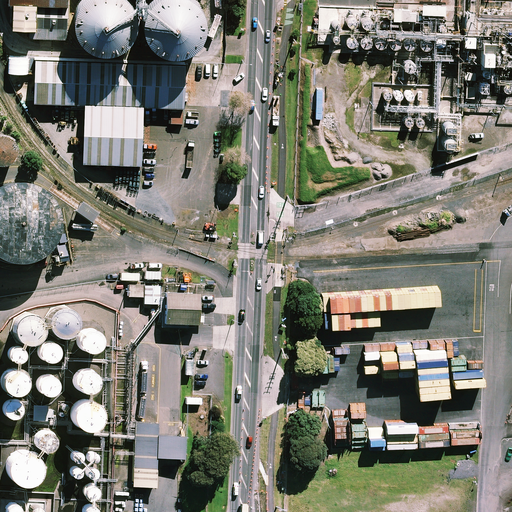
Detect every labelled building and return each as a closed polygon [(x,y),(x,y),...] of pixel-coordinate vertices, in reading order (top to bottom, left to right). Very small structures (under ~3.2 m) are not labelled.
[(105,42),(108,42),(111,42),(115,41),(118,40),(121,38),(123,36),(126,34),(128,32),(130,30),(132,27),(133,24),(135,21),(135,18),(136,15),(136,11),(136,8),(135,5),(134,2),(133,0),(78,0),(77,3),(76,6),(76,10),(76,13),(76,16),(77,19),(78,22),(79,25),(80,28),(82,31),(85,33),(87,35),(90,37),(92,39),(95,40),(99,41),(102,42),(105,42)] [(174,46),(177,46),(181,46),(184,45),(187,44),(190,42),(193,41),(195,39),(197,36),(199,34),(201,31),(203,28),(204,25),(205,22),(205,19),(205,16),(205,12),(204,9),(203,6),(202,3),(200,0),(149,0),(149,2),(147,5),(146,8),(145,11),(145,14),(145,17),(145,20),(146,24),(147,27),(148,30),(150,33),(152,35),(154,38),(156,40),(159,42),(162,43),(165,44),(168,45),(171,46),(174,46)] [(332,2),(329,1),(328,2),(327,2),(326,3),(325,4),(324,5),(324,6),(323,7),(323,8),(323,9),(324,11),(324,12),(325,13),(326,13),(327,14),(328,15),(329,15),(330,15),(331,15),(332,15),(334,14),(335,14),(335,13),(336,12),(337,11),(337,9),(337,8),(337,7),(337,6),(336,5),(335,4),(335,3),(334,2),(333,2),(332,2)] [(350,3),(347,3),(346,3),(345,3),(344,4),(343,5),(342,6),(342,7),(342,8),(341,9),(342,10),(342,12),(342,13),(343,14),(344,15),(345,15),(346,16),(347,16),(348,16),(349,16),(351,16),(352,15),(353,15),(353,14),(354,13),(355,12),(355,11),(355,9),(355,8),(355,7),(354,6),(354,5),(353,4),(352,3),(351,3),(350,3)] [(445,5),(422,4),(422,15),(445,16),(445,5)] [(410,11),(410,10),(394,9),(393,21),(402,22),(402,21),(416,22),(416,14),(417,14),(417,12),(411,11),(410,11)] [(385,17),(383,17),(381,18),(380,18),(379,19),(379,20),(378,21),(377,22),(377,23),(377,24),(377,25),(377,26),(378,27),(379,28),(379,29),(380,30),(381,30),(383,31),(384,31),(385,31),(386,30),(387,30),(388,29),(389,28),(390,27),(390,26),(390,25),(391,24),(391,23),(390,22),(390,21),(389,20),(388,19),(387,18),(386,18),(385,17)] [(475,35),(464,34),(463,46),(474,47),(475,35)] [(386,44),(387,42),(387,40),(386,38),(384,36),(383,35),(381,35),(378,35),(377,36),(375,38),(374,39),(374,41),(374,43),(375,45),(376,47),(378,48),(380,48),(382,48),(384,47),(385,46),(386,44)] [(417,45),(418,43),(418,41),(417,39),(415,37),(413,36),(411,35),(409,36),(407,37),(405,38),(404,40),(403,42),(404,45),(404,47),(406,48),(408,49),(410,50),(413,50),(415,49),(416,47),(417,45)] [(433,46),(433,44),(433,42),(432,40),(431,39),(429,38),(427,37),(425,38),(423,38),(422,40),(421,42),(420,44),(420,46),(421,48),(423,49),(425,50),(427,50),(429,50),(430,49),(432,48),(433,46)] [(494,51),(482,51),(481,64),(494,65),(494,51)] [(184,60),(36,56),(35,95),(84,97),(142,99),(183,100),(184,60)] [(403,64),(403,65),(403,67),(403,68),(404,69),(404,70),(405,71),(406,71),(407,72),(408,72),(409,72),(411,72),(412,72),(413,71),(414,71),(415,70),(415,69),(416,68),(416,67),(416,66),(416,64),(416,63),(415,62),(415,61),(414,60),(413,60),(412,59),(411,59),(410,59),(409,59),(407,59),(406,60),(405,60),(405,61),(404,62),(403,63),(403,64)] [(475,72),(464,72),(464,80),(475,81),(475,72)] [(475,87),(467,86),(466,98),(474,98),(475,87)] [(140,159),(142,99),(84,97),(82,157),(140,159)] [(184,113),(171,113),(171,123),(183,124),(184,113)] [(0,169),(3,170),(7,168),(11,166),(13,162),(14,158),(14,154),(13,149),(10,146),(6,144),(2,143),(0,142),(0,169)] [(142,169),(132,168),(131,179),(141,179),(142,169)] [(19,252),(23,252),(27,251),(31,250),(35,249),(38,247),(42,245),(45,242),(48,239),(50,236),(52,233),(54,229),(56,225),(57,221),(57,217),(57,213),(57,209),(56,205),(55,201),(53,198),(51,194),(49,191),(46,188),(43,185),(40,183),(36,181),(33,179),(29,178),(25,177),(21,177),(17,177),(13,178),(9,179),(5,180),(1,182),(0,182),(0,246),(3,248),(7,249),(11,251),(15,251),(19,252)] [(98,215),(83,203),(76,213),(91,224),(98,215)] [(143,297),(143,285),(129,285),(129,297),(143,297)] [(160,304),(159,285),(144,286),(145,304),(160,304)] [(197,289),(162,288),(161,318),(196,319),(197,289)] [(91,347),(92,347),(93,347),(94,347),(96,346),(97,346),(98,345),(99,344),(100,343),(101,342),(101,341),(102,340),(102,339),(103,337),(103,336),(103,335),(103,334),(103,332),(102,331),(102,330),(101,329),(101,328),(100,327),(99,326),(98,325),(97,324),(96,324),(94,323),(93,323),(92,323),(91,323),(89,323),(88,323),(86,324),(84,325),(83,325),(82,326),(82,327),(81,328),(80,329),(80,330),(79,332),(79,333),(79,334),(79,336),(79,337),(79,338),(80,339),(80,340),(81,342),(82,343),(82,344),(83,344),(84,345),(86,346),(87,346),(88,347),(89,347),(91,347)] [(47,358),(48,358),(49,358),(50,357),(52,357),(53,356),(54,355),(55,355),(56,354),(57,353),(57,352),(58,351),(58,349),(59,348),(59,347),(59,346),(59,344),(59,343),(58,342),(58,341),(57,339),(57,338),(56,337),(55,337),(54,336),(53,335),(52,334),(50,334),(49,334),(48,333),(47,334),(45,334),(44,334),(41,335),(40,335),(39,336),(38,337),(38,338),(37,339),(36,340),(36,341),(35,342),(35,344),(35,345),(35,346),(35,348),(35,349),(36,350),(36,351),(37,352),(38,353),(38,354),(39,355),(40,356),(42,357),(43,357),(44,357),(45,358),(47,358)] [(11,361),(12,361),(13,361),(13,360),(14,360),(15,360),(16,359),(17,359),(17,358),(18,357),(19,356),(19,355),(20,354),(20,353),(20,352),(20,351),(20,350),(19,349),(19,348),(19,347),(18,346),(17,346),(17,345),(16,344),(15,344),(14,343),(13,343),(12,343),(11,343),(10,343),(9,343),(7,344),(6,344),(5,345),(4,346),(3,347),(3,348),(2,348),(2,349),(2,350),(2,351),(2,352),(2,353),(2,354),(2,355),(3,356),(3,357),(4,358),(5,358),(5,359),(6,359),(7,360),(8,360),(9,361),(10,361),(11,361)] [(82,392),(84,392),(85,392),(86,391),(87,391),(89,390),(90,390),(91,389),(92,388),(92,387),(93,386),(94,385),(94,383),(94,382),(95,381),(95,380),(95,378),(94,377),(94,376),(94,375),(93,373),(92,372),(92,371),(91,371),(90,370),(88,369),(87,368),(86,368),(85,368),(84,368),(82,368),(81,368),(80,368),(77,369),(76,369),(75,370),(74,371),(73,372),(73,373),(72,374),(71,375),(71,376),(71,378),(71,379),(71,380),(71,382),(71,383),(71,384),(72,385),(73,386),(73,387),(74,388),(75,389),(76,390),(77,391),(79,391),(80,391),(81,392),(82,392)] [(41,397),(42,397),(43,396),(45,396),(46,396),(47,395),(48,394),(49,394),(50,393),(51,392),(51,391),(52,390),(53,388),(53,387),(53,386),(53,384),(53,383),(53,382),(52,381),(52,379),(51,378),(51,377),(50,376),(49,375),(48,375),(47,374),(46,373),(45,373),(43,373),(42,372),(41,372),(39,372),(38,373),(36,374),(35,374),(34,375),(33,376),(32,377),(31,378),(30,379),(30,380),(29,381),(29,383),(29,384),(29,385),(29,386),(29,388),(30,389),(30,390),(31,391),(32,392),(33,393),(34,394),(35,395),(36,395),(37,396),(38,396),(39,396),(41,397)] [(11,417),(12,417),(13,416),(14,416),(16,416),(17,415),(18,414),(19,413),(20,413),(20,412),(21,411),(22,409),(22,408),(23,407),(23,406),(23,404),(23,403),(23,402),(22,401),(22,399),(21,398),(20,397),(20,396),(19,395),(18,395),(17,394),(16,393),(14,393),(13,393),(12,392),(10,392),(9,392),(8,393),(5,394),(4,394),(3,395),(2,396),(1,397),(1,398),(0,398),(0,409),(0,410),(1,411),(2,412),(2,413),(3,414),(4,415),(5,415),(7,416),(8,416),(9,416),(11,417)] [(49,409),(49,405),(33,404),(33,420),(48,421),(48,417),(54,417),(54,409),(49,409)] [(82,427),(85,430),(89,431),(94,431),(98,430),(101,427),(104,424),(105,419),(105,415),(104,411),(101,407),(97,405),(93,404),(88,405),(84,407),(80,410),(78,414),(78,419),(79,424),(82,427)] [(156,418),(136,418),(134,483),(154,484),(156,418)] [(46,430),(43,429),(41,430),(39,431),(38,432),(36,433),(35,434),(34,436),(34,438),(34,439),(34,441),(34,443),(35,445),(36,446),(37,448),(38,449),(40,450),(42,450),(44,450),(45,450),(47,450),(49,449),(50,448),(52,447),(53,446),(54,444),(54,442),(55,440),(55,439),(54,437),(53,435),(52,434),(51,432),(50,431),(48,430),(46,430)] [(181,432),(156,431),(155,453),(180,454),(181,432)] [(84,459),(84,457),(84,455),(83,453),(82,452),(80,451),(78,450),(76,451),(74,451),(73,453),(72,454),(72,456),(72,458),(73,460),(74,461),(76,462),(78,463),(80,463),(81,462),(83,460),(84,459)] [(99,459),(100,457),(99,455),(98,454),(97,452),(95,451),(93,451),(91,451),(90,452),(88,453),(87,455),(87,457),(87,459),(88,461),(89,462),(91,463),(93,463),(95,463),(97,462),(98,461),(99,459)] [(16,485),(17,485),(19,485),(20,484),(22,484),(23,483),(25,482),(26,481),(27,480),(28,479),(29,477),(30,476),(30,474),(31,473),(31,471),(31,470),(31,468),(31,467),(30,465),(30,463),(29,462),(28,461),(27,459),(26,458),(25,457),(23,456),(22,456),(20,455),(19,455),(17,455),(15,455),(14,455),(12,455),(9,456),(8,457),(7,458),(5,459),(4,460),(3,461),(2,463),(2,464),(1,466),(1,467),(1,469),(1,470),(1,472),(1,474),(2,475),(2,477),(3,478),(4,479),(5,481),(7,482),(8,483),(9,483),(11,484),(12,484),(14,485),(16,485)] [(100,494),(101,492),(100,489),(100,487),(98,486),(96,485),(94,484),(92,484),(90,485),(88,487),(87,489),(86,491),(87,493),(88,495),(89,497),(91,498),(93,499),(95,498),(98,497),(99,496),(100,494)]
